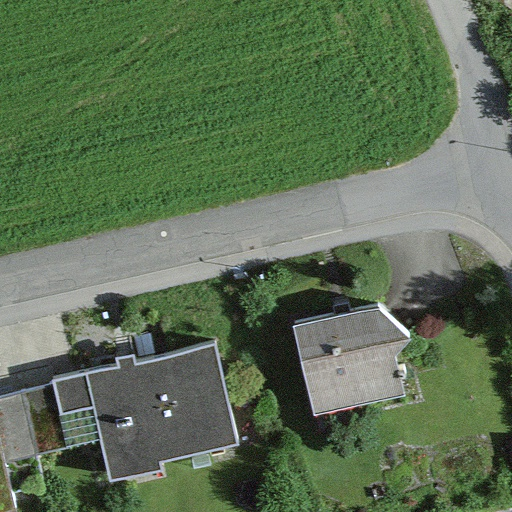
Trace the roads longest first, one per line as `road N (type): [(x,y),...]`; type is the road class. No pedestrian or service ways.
road 1 (residential): [(511,163),(0,279)]
road 2 (residential): [(511,149),(452,0)]
